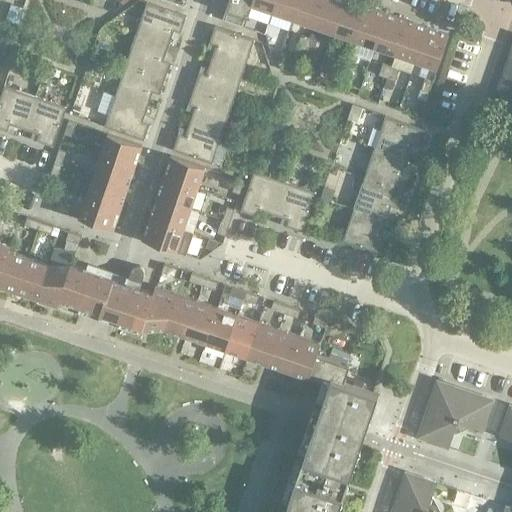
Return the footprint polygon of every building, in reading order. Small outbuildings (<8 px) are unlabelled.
[(228,0),(222,19),(244,26),(252,4),(253,0),(228,0)] [(276,0),(253,0),(252,4),(273,12),(276,0)] [(299,0),(276,0),(273,12),(293,19),(299,0)] [(322,0),(299,0),(293,19),(314,26),(322,0)] [(345,0),(322,0),(314,26),(334,33),(345,0)] [(366,5),(350,0),(345,0),(334,33),(355,40),(366,5)] [(186,15),(146,2),(136,34),(168,45),(173,30),(180,33),(186,15)] [(17,24),(23,9),(11,5),(5,20),(17,24)] [(387,13),(366,5),(355,40),(375,47),(387,13)] [(407,20),(387,13),(375,47),(396,54),(407,20)] [(428,27),(407,20),(396,54),(416,61),(428,27)] [(215,25),(209,42),(216,44),(211,59),(244,70),(254,39),(215,25)] [(448,34),(428,27),(416,61),(437,68),(448,34)] [(168,45),(136,34),(125,64),(165,78),(170,61),(163,59),(168,45)] [(297,46),(305,49),(309,37),(301,34),(297,46)] [(317,40),(309,37),(305,49),(313,52),(317,40)] [(95,50),(107,54),(110,44),(99,40),(95,50)] [(511,47),(496,91),(511,96),(511,47)] [(338,60),(346,63),(350,51),(342,48),(338,60)] [(358,54),(350,51),(346,63),(354,66),(358,54)] [(244,70),(211,59),(206,73),(199,71),(194,87),(233,100),(244,70)] [(378,74),(387,77),(391,65),(383,62),(378,74)] [(165,78),(125,64),(115,95),(147,106),(152,92),(159,94),(165,78)] [(44,73),(56,77),(59,69),(47,65),(44,73)] [(399,68),(391,65),(387,77),(395,80),(399,68)] [(421,88),(429,91),(433,79),(425,76),(421,88)] [(387,77),(384,86),(392,88),(395,80),(387,77)] [(36,95),(4,85),(0,96),(0,127),(8,130),(10,123),(24,128),(36,95)] [(233,100),(194,87),(188,104),(195,106),(190,120),(223,131),(233,100)] [(67,106),(36,95),(24,128),(39,133),(36,140),(53,146),(67,106)] [(147,106),(115,95),(104,126),(144,139),(150,123),(142,120),(147,106)] [(75,104),(71,114),(77,116),(81,106),(75,104)] [(424,129),(385,116),(374,147),(407,158),(412,144),(418,146),(424,129)] [(68,120),(64,133),(71,136),(76,123),(68,120)] [(223,131),(190,120),(185,135),(178,132),(172,149),(212,163),(223,131)] [(142,145),(108,133),(100,154),(135,166),(142,145)] [(407,158),(374,147),(364,177),(403,191),(409,175),(402,172),(407,158)] [(66,151),(58,149),(54,162),(61,165),(66,151)] [(135,166),(100,154),(93,175),(128,187),(135,166)] [(205,166),(170,155),(163,176),(198,187),(205,166)] [(61,165),(54,162),(49,175),(57,178),(61,165)] [(285,181),(254,170),(240,210),(257,215),(259,209),(274,214),(285,181)] [(128,187),(93,175),(86,196),(120,208),(128,187)] [(198,187),(163,176),(156,197),(190,208),(198,187)] [(244,180),(236,177),(232,190),(240,193),(244,180)] [(403,191),(364,177),(353,208),(386,219),(391,205),(397,207),(403,191)] [(316,192),(285,181),(274,214),(289,219),(286,225),(303,231),(316,192)] [(120,208),(86,196),(79,217),(113,229),(120,208)] [(190,208),(156,197),(149,218),(183,229),(190,208)] [(58,201),(55,209),(67,213),(70,205),(58,201)] [(226,206),(222,219),(230,222),(234,208),(226,206)] [(12,212),(0,207),(0,215),(10,219),(12,212)] [(386,219),(353,208),(343,239),(382,253),(388,236),(381,234),(386,219)] [(40,221),(27,217),(24,224),(38,229),(40,221)] [(193,233),(183,229),(149,218),(142,238),(186,254),(193,233)] [(230,222),(222,219),(218,232),(225,235),(230,222)] [(53,226),(40,221),(38,229),(51,233),(53,226)] [(81,236),(68,231),(65,238),(79,243),(81,236)] [(221,242),(207,238),(204,247),(211,249),(221,242)] [(0,271),(9,245),(0,242),(0,271)] [(10,246),(9,245),(0,271),(0,285),(16,291),(28,257),(9,250),(10,246)] [(48,263),(28,257),(16,291),(36,298),(48,263)] [(48,264),(48,263),(36,298),(58,305),(60,299),(71,264),(70,263),(48,264)] [(88,263),(86,269),(71,264),(60,299),(90,309),(101,313),(142,326),(153,292),(140,287),(144,274),(144,273),(145,272),(144,271),(144,270),(144,269),(143,268),(143,267),(142,266),(141,266),(140,265),(138,265),(136,265),(135,265),(134,266),(133,267),(132,268),(131,270),(129,277),(114,272),(105,269),(88,263)] [(164,263),(161,271),(174,275),(177,268),(164,263)] [(205,277),(191,273),(189,280),(202,285),(205,277)] [(218,282),(205,277),(202,285),(215,289),(218,282)] [(155,286),(153,292),(142,326),(143,327),(165,327),(177,293),(155,286)] [(245,291),(232,286),(229,294),(243,299),(245,291)] [(259,295),(245,291),(243,299),(256,303),(259,295)] [(197,300),(177,293),(165,327),(185,334),(197,300)] [(218,307),(197,300),(185,334),(206,341),(218,307)] [(286,305),(273,300),(270,308),(284,313),(286,305)] [(300,309),(286,305),(284,313),(297,317),(300,309)] [(238,314),(218,307),(206,341),(227,348),(238,314)] [(259,321),(238,314),(227,348),(247,356),(259,321)] [(328,319),(315,315),(313,322),(326,327),(328,319)] [(279,328),(259,321),(247,356),(268,363),(279,328)] [(300,335),(279,328),(268,363),(288,370),(300,335)] [(321,342),(300,335),(288,370),(309,377),(317,354),(321,342)] [(332,347),(329,356),(347,363),(350,354),(332,347)] [(349,365),(317,354),(309,377),(329,384),(331,377),(344,381),(349,365)] [(331,377),(329,384),(324,399),(317,396),(314,407),(320,410),(316,423),(314,428),(361,445),(363,439),(367,426),(378,393),(344,381),(331,377)] [(456,419),(437,380),(418,436),(447,446),(456,419)] [(494,399),(437,380),(456,419),(484,428),(494,399)] [(511,405),(510,405),(500,434),(511,437),(511,405)] [(361,445),(314,428),(306,450),(300,447),(296,459),(303,461),(296,481),(343,498),(361,445)] [(435,482),(406,472),(391,511),(418,511),(426,508),(435,482)] [(338,511),(343,498),(296,481),(289,502),(282,499),(278,510),(282,511),(338,511)]
